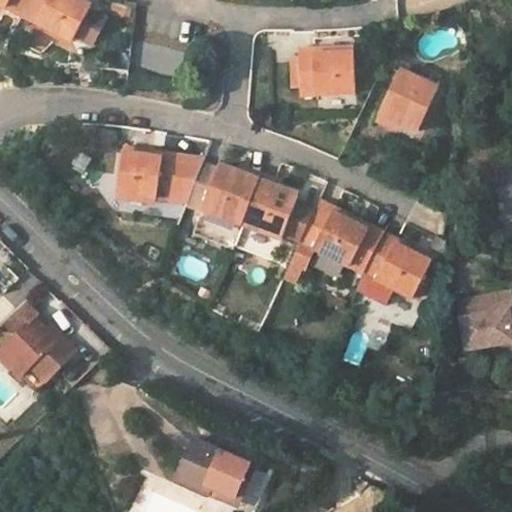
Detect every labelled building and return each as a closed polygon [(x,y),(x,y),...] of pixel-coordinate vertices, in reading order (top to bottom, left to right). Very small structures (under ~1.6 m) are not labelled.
[(0,0),(0,3),(75,42),(94,6),(82,0),(0,0)] [(76,41),(92,49),(111,15),(95,7),(76,41)] [(357,45),(316,48),(316,54),(357,51),(357,45)] [(304,96),(359,93),(357,51),(316,54),(316,48),(300,49),(301,58),(302,73),(303,88),(304,96)] [(292,59),(293,74),(302,73),(301,58),(292,59)] [(402,69),(377,122),(392,129),(395,123),(402,126),(403,126),(420,134),(442,87),(402,69)] [(303,88),(302,73),(293,74),(295,88),(303,88)] [(392,129),(400,132),(403,126),(402,126),(395,123),(392,129)] [(164,153),(124,147),(124,153),(164,159),(164,153)] [(179,160),(179,155),(164,153),(164,159),(124,153),(119,193),(189,204),(204,162),(179,160)] [(245,174),(238,172),(220,165),(206,159),(204,162),(189,204),(204,209),(196,233),(235,248),(244,226),(284,241),(285,237),(301,243),(301,241),(316,209),(298,202),(300,196),(282,189),(275,186),(278,178),(248,167),(245,174)] [(248,167),(241,164),(238,172),(245,174),(248,167)] [(511,165),(499,168),(499,173),(503,194),(499,194),(503,219),(511,217),(511,165)] [(499,173),(478,177),(481,197),(499,194),(503,194),(499,173)] [(285,180),(278,178),(275,186),(282,189),(285,180)] [(301,241),(416,299),(426,275),(432,263),(396,245),(399,240),(373,226),(371,231),(334,212),(318,204),(316,209),(301,241)] [(373,226),(337,208),(334,212),(371,231),(373,226)] [(434,258),(399,240),(396,245),(432,263),(434,258)] [(0,284),(6,290),(17,280),(4,267),(0,271),(0,284)] [(16,309),(41,284),(28,271),(3,297),(16,309)] [(426,275),(416,299),(422,303),(433,279),(426,275)] [(456,298),(464,357),(511,350),(511,294),(511,290),(456,298)] [(25,302),(3,323),(18,337),(0,354),(0,357),(36,394),(77,353),(61,337),(57,341),(36,321),(40,316),(25,302)] [(193,440),(175,479),(206,493),(209,488),(240,501),(255,467),(193,440)] [(206,493),(238,506),(240,501),(209,488),(206,493)]
